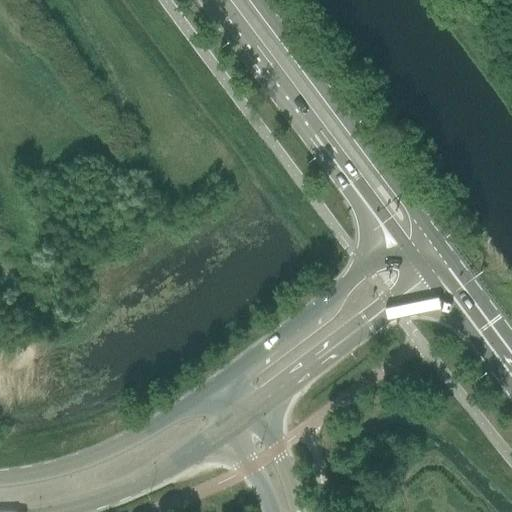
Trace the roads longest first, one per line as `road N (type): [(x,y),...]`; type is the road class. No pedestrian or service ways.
road 1 (secondary): [(210,0),(396,242)]
road 2 (secondary): [(419,225),(249,0)]
road 3 (secondary): [(215,386),(96,454),(0,477)]
road 4 (secondary): [(254,409),(439,268)]
road 5 (secondary): [(396,242),(215,386)]
road 6 (secondary): [(52,511),(146,480),(227,430)]
road 7 (secondary): [(511,364),(439,268)]
